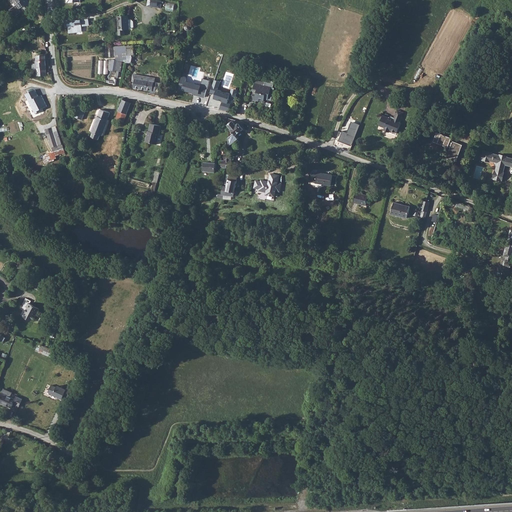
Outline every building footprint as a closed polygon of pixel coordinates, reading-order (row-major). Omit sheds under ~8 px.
[(26,0),(12,0),(16,6),(18,5),(21,9),(22,8),(24,12),(28,10),(32,7),(26,0)] [(166,10),(174,11),(175,3),(167,2),(166,10)] [(118,16),(118,21),(119,21),(120,30),(125,30),(129,30),(128,15),(118,16)] [(46,60),(37,61),(37,63),(33,64),(33,68),(34,68),(34,72),(37,72),(38,76),(40,76),(39,78),(41,79),(43,76),(47,76),(46,60)] [(201,76),(198,83),(204,85),(210,71),(211,67),(205,65),(203,69),(201,76)] [(136,76),(134,88),(149,91),(148,93),(156,95),(157,85),(154,84),(155,82),(150,81),(151,77),(142,75),(141,77),(136,76)] [(254,96),(252,101),(257,102),(258,101),(264,103),(264,99),(268,100),(271,89),(273,90),(274,86),(276,80),(268,78),(266,83),(268,83),(268,84),(266,84),(264,88),(255,85),(253,91),(257,93),(256,97),(254,96)] [(46,107),(37,89),(27,93),(31,100),(28,101),(33,113),(46,107)] [(194,100),(204,104),(220,110),(229,111),(231,103),(230,102),(230,100),(210,92),(209,96),(197,92),(194,100)] [(122,101),(118,111),(127,114),(131,104),(122,101)] [(75,116),(82,119),(88,108),(81,104),(75,116)] [(108,120),(107,120),(110,113),(103,111),(101,110),(100,110),(98,117),(97,116),(92,129),(92,132),(93,132),(91,138),(98,140),(100,135),(102,136),(108,120)] [(127,114),(118,111),(116,121),(123,123),(127,114)] [(383,116),(379,126),(384,128),(383,131),(396,136),(401,123),(399,123),(403,114),(397,111),(394,118),(392,117),(389,118),(383,116)] [(233,121),(228,125),(231,129),(230,129),(236,136),(244,129),(239,123),(236,125),(233,121)] [(148,135),(147,134),(145,142),(157,145),(161,126),(150,124),(148,131),(148,135)] [(340,143),(351,148),(357,132),(359,128),(351,125),(349,130),(352,131),(350,134),(344,132),(340,143)] [(53,151),(43,156),(47,164),(53,161),(55,160),(55,159),(57,158),(56,157),(61,154),(62,155),(65,154),(56,126),(45,130),(47,135),(48,135),(53,151)] [(436,133),(433,142),(448,148),(448,147),(450,148),(446,158),(456,162),(462,145),(453,141),(452,143),(450,142),(451,138),(436,133)] [(484,150),(482,157),(483,158),(483,159),(490,160),(490,159),(494,161),(497,165),(496,170),(495,169),(493,176),(494,177),(494,178),(501,180),(502,179),(503,179),(504,172),(503,171),(505,163),(511,165),(511,157),(507,156),(507,155),(500,153),(500,154),(492,152),(492,151),(485,149),(485,150),(484,150)] [(224,160),(221,160),(222,166),(223,168),(227,168),(232,168),(231,152),(227,152),(228,154),(224,154),(224,160)] [(204,162),(203,171),(215,172),(216,164),(204,162)] [(317,173),(312,173),(311,182),(315,183),(331,186),(330,187),(335,188),(337,176),(317,173)] [(280,176),(271,174),(269,183),(267,182),(261,181),(261,182),(256,181),(254,189),(260,189),(259,191),(267,193),(267,194),(275,196),(276,191),(280,192),(282,184),(278,183),(280,176)] [(229,175),(227,186),(236,188),(238,177),(229,175)] [(356,193),(354,203),(366,206),(368,196),(356,193)] [(423,201),(421,211),(422,211),(424,212),(422,218),(425,219),(430,203),(426,202),(423,201)] [(394,203),(391,214),(407,218),(410,207),(394,203)] [(500,269),(509,271),(509,267),(510,267),(511,267),(511,264),(511,262),(511,261),(511,257),(511,230),(503,256),(502,261),(504,261),(503,264),(502,264),(500,269)] [(22,316),(22,317),(32,321),(38,308),(27,303),(25,306),(26,307),(22,316)] [(51,356),(54,349),(42,344),(39,352),(51,356)] [(51,385),(48,392),(63,399),(66,391),(51,385)] [(3,389),(0,396),(0,402),(11,407),(13,404),(19,407),(22,400),(16,397),(15,399),(8,396),(10,392),(3,389)]
